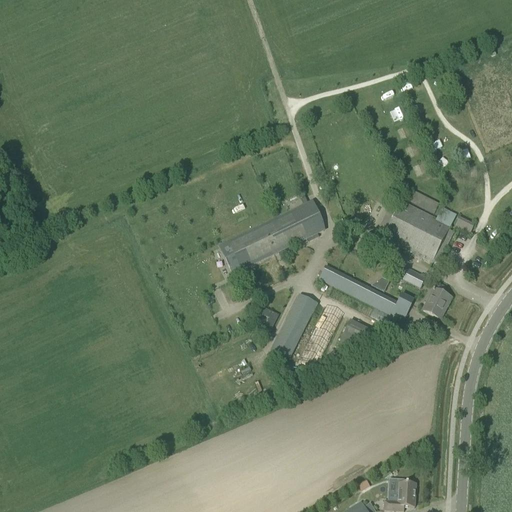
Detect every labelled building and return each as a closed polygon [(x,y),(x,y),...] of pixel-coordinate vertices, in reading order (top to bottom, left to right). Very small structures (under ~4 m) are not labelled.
[(386,108),(395,106),(392,96),(383,98),(386,108)] [(411,107),(415,115),(423,111),(419,104),(411,107)] [(392,122),(401,122),(400,113),(391,114),(392,122)] [(400,142),(409,137),(403,127),(394,131),(400,142)] [(435,165),(442,172),(449,165),(442,157),(435,165)] [(409,203),(434,216),(439,206),(414,193),(409,203)] [(383,240),(423,260),(432,265),(450,228),(401,203),(383,240)] [(235,275),(323,232),(310,205),(222,247),(235,275)] [(472,229),(457,221),(454,228),(469,235),(472,229)] [(494,227),(487,236),(495,242),(502,233),(494,227)] [(396,265),(389,279),(397,283),(399,280),(419,290),(423,283),(426,285),(428,281),(424,279),(424,278),(420,276),(420,277),(396,265)] [(323,272),(319,282),(392,318),(402,324),(409,310),(411,306),(413,302),(401,296),(399,300),(395,309),(351,287),(348,295),(333,288),(337,280),(323,272)] [(351,287),(337,280),(333,288),(348,295),(351,287)] [(383,294),(388,283),(381,280),(371,287),(383,294)] [(437,285),(434,291),(444,296),(446,293),(444,292),(446,289),(437,285)] [(422,312),(438,320),(444,308),(447,309),(451,300),(444,296),(434,291),(422,312)] [(289,361),(317,306),(299,297),(272,352),(289,361)] [(264,329),(271,332),(279,317),(263,309),(260,315),(269,320),(264,329)] [(350,322),(342,338),(370,352),(378,338),(379,337),(350,322)] [(383,511),(403,511),(404,509),(414,510),(415,486),(407,485),(407,482),(404,482),(399,481),(399,482),(396,482),(395,494),(398,495),(398,504),(384,503),(383,511)]
